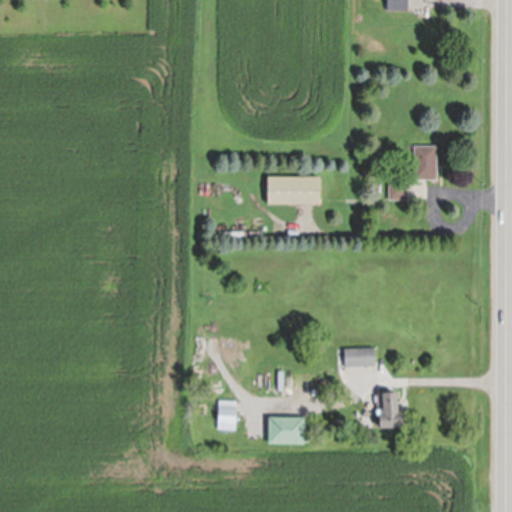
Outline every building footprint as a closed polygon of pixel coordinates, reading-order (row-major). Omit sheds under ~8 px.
[(388,0),(408,0),(408,11),(388,11),(388,0)] [(414,180),(414,146),(437,146),(437,180),(414,180)] [(389,200),(389,177),(408,177),(408,200),(389,200)] [(268,178),(320,178),(320,205),(268,205),(268,178)] [(345,349),(375,348),(375,366),(345,367),(345,349)] [(379,425),(379,416),(380,416),(380,412),(383,412),(382,396),(397,396),(398,416),(402,415),(403,430),(380,431),(380,425),(379,425)] [(218,424),(219,400),(237,401),(236,424),(218,424)]
